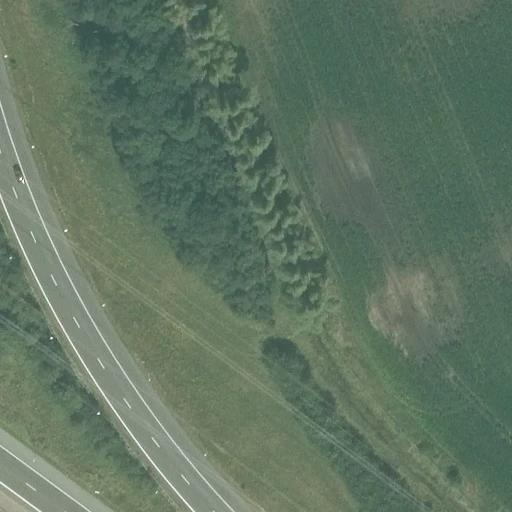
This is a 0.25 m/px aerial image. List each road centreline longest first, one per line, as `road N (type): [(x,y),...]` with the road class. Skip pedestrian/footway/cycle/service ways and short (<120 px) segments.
road 1 (motorway): [(213,511),(115,391),(50,273),(0,149)]
road 2 (track): [(207,0),(334,304)]
